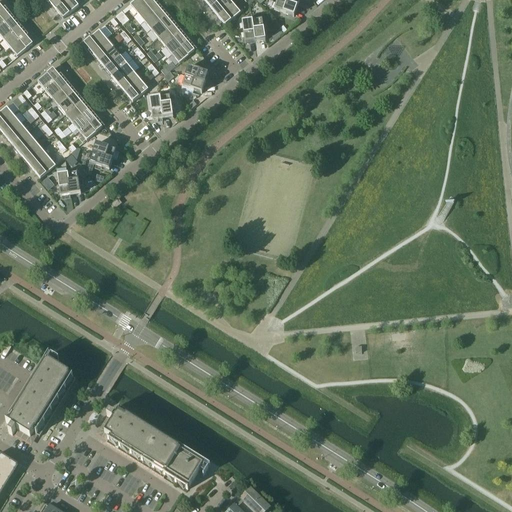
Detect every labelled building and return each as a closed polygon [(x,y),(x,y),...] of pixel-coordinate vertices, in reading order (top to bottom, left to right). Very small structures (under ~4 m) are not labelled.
[(69,0),(52,0),(49,3),(56,11),(69,0)] [(63,20),(78,7),(72,0),(69,0),(56,11),(63,20)] [(137,0),(129,6),(121,13),(123,16),(132,9),(137,15),(152,2),(150,0),(137,0)] [(222,0),(205,0),(204,2),(210,10),(222,0)] [(233,5),(228,0),(222,0),(210,10),(217,18),(233,5)] [(297,8),(299,0),(277,0),(277,1),(297,8)] [(297,8),(277,1),(273,11),(293,18),(297,8)] [(159,11),(152,2),(137,15),(144,23),(159,11)] [(217,18),(225,27),(240,14),(233,5),(217,18)] [(166,19),(159,11),(144,23),(151,32),(166,19)] [(0,29),(11,20),(4,12),(0,15),(0,29)] [(123,16),(121,13),(115,18),(123,27),(129,22),(123,16)] [(261,15),(251,16),(251,23),(255,43),(265,42),(262,21),(261,15)] [(173,27),(166,19),(151,32),(157,40),(173,27)] [(18,29),(11,20),(0,29),(0,38),(3,41),(18,29)] [(109,23),(114,29),(118,26),(113,20),(109,23)] [(255,43),(251,23),(241,24),(244,45),(255,43)] [(180,36),(173,27),(157,40),(164,48),(180,36)] [(25,37),(18,29),(3,41),(10,50),(25,37)] [(106,41),(99,32),(83,45),(91,53),(106,41)] [(187,44),(180,36),(164,48),(171,57),(187,44)] [(17,58),(32,46),(25,37),(10,50),(17,58)] [(113,49),(106,41),(91,53),(97,62),(113,49)] [(171,57),(179,65),(194,53),(187,44),(171,57)] [(120,57),(113,49),(97,62),(104,70),(120,57)] [(127,66),(120,57),(104,70),(111,78),(127,66)] [(133,74),(127,66),(111,78),(118,87),(133,74)] [(205,85),(208,75),(188,68),(185,78),(205,85)] [(60,79),(53,70),(37,83),(45,92),(60,79)] [(140,82),(133,74),(118,87),(125,95),(140,82)] [(205,85),(185,78),(181,88),(201,95),(205,85)] [(67,87),(60,79),(45,92),(51,100),(67,87)] [(132,104),(148,91),(140,82),(125,95),(132,104)] [(74,96),(67,87),(51,100),(58,108),(74,96)] [(26,92),(23,95),(28,101),(31,98),(26,92)] [(159,94),(149,95),(150,101),(149,101),(152,121),(162,120),(159,99),(159,94)] [(81,104),(74,96),(58,108),(65,117),(81,104)] [(17,100),(22,105),(25,103),(21,97),(17,100)] [(162,120),(173,118),(169,98),(159,99),(162,120)] [(88,112),(81,104),(65,117),(72,125),(88,112)] [(0,128),(14,117),(6,109),(0,114),(0,128)] [(94,120),(88,112),(72,125),(79,133),(94,120)] [(14,117),(0,128),(0,132),(5,138),(21,126),(25,122),(18,114),(14,117)] [(102,129),(94,120),(79,133),(86,142),(102,129)] [(28,134),(21,126),(5,138),(12,147),(28,134)] [(34,142),(28,134),(12,147),(19,155),(34,142)] [(41,151),(34,142),(19,155),(26,163),(41,151)] [(112,162),(115,152),(96,145),(92,155),(112,162)] [(48,159),(41,151),(26,163),(33,172),(48,159)] [(112,162),(92,155),(89,165),(109,171),(112,162)] [(40,180),(55,168),(48,159),(33,172),(40,180)] [(70,197),(80,195),(77,174),(67,176),(70,197)] [(70,197),(67,176),(57,177),(60,198),(70,197)] [(114,211),(121,204),(117,200),(110,206),(114,211)] [(39,438),(75,380),(74,380),(72,379),(72,378),(71,378),(48,363),(9,425),(6,423),(5,424),(12,428),(8,434),(12,437),(16,431),(18,432),(30,439),(33,434),(35,435),(35,436),(36,436),(39,437),(38,438),(39,438)] [(120,411),(119,410),(115,417),(109,413),(106,417),(113,421),(104,435),(109,438),(108,440),(107,441),(106,444),(106,443),(105,444),(163,480),(163,479),(165,477),(166,476),(165,476),(167,474),(189,488),(202,466),(118,414),(120,411)] [(0,481),(6,485),(17,466),(0,455),(0,456),(1,457),(0,457),(0,481)] [(265,511),(268,510),(250,492),(242,500),(244,502),(237,509),(240,511),(265,511)]
